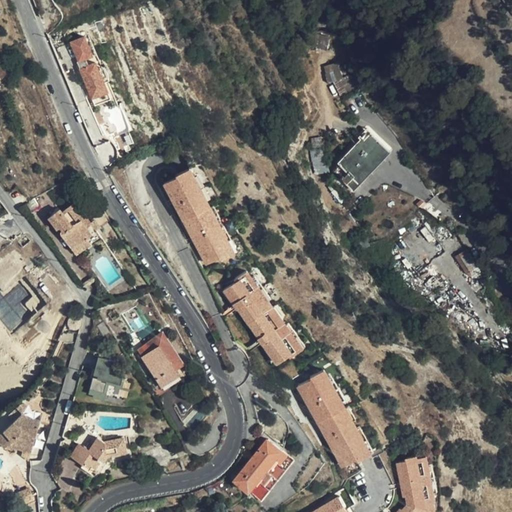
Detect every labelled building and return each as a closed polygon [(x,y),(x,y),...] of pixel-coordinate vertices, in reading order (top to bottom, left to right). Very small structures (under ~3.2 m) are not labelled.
[(69,40),(76,59),(83,56),(90,53),(83,35),(69,40)] [(76,59),(75,59),(78,66),(86,63),(83,56),(76,59)] [(86,63),(78,66),(90,95),(93,102),(108,95),(105,89),(101,80),(96,68),(93,59),(86,63)] [(324,66),(328,83),(334,81),(337,92),(356,88),(353,74),(342,77),(338,62),(324,66)] [(101,66),(96,68),(101,80),(106,78),(107,78),(102,65),(101,66)] [(351,189),(389,149),(371,132),(332,172),(351,189)] [(234,251),(191,167),(184,170),(177,174),(178,176),(166,182),(207,262),(219,256),(220,258),(234,251)] [(59,235),(69,249),(83,239),(89,235),(85,228),(89,225),(73,202),(60,211),(58,209),(47,217),(55,228),(58,226),(60,229),(59,230),(58,232),(59,233),(59,235)] [(83,239),(69,249),(72,254),(73,254),(87,245),(83,239)] [(459,254),(470,269),(477,264),(466,249),(459,254)] [(477,264),(470,269),(476,277),(481,277),(484,275),(477,264)] [(300,347),(246,269),(233,278),(234,279),(223,287),(274,362),(286,354),(288,356),(300,347)] [(174,351),(160,331),(159,344),(177,371),(184,366),(180,360),(174,351)] [(177,371),(159,344),(142,356),(162,385),(179,374),(177,371)] [(127,362),(98,355),(89,395),(108,399),(111,386),(129,390),(131,381),(123,379),(127,362)] [(369,452),(324,369),(309,376),(310,378),(299,384),(342,464),(354,457),(355,460),(369,452)] [(14,404),(20,410),(22,407),(25,404),(23,403),(23,402),(22,402),(21,402),(20,401),(19,401),(18,401),(16,402),(14,404)] [(20,410),(14,404),(7,412),(13,418),(20,410)] [(0,441),(4,446),(6,443),(11,439),(23,442),(21,447),(30,450),(38,417),(25,414),(20,410),(13,418),(5,426),(0,430),(0,441)] [(110,451),(121,448),(114,436),(106,439),(98,433),(90,445),(83,441),(83,443),(80,440),(72,451),(89,462),(91,460),(97,451),(106,457),(110,451)] [(114,436),(121,448),(128,446),(124,433),(114,436)] [(262,499),(294,459),(269,438),(236,479),(262,499)] [(11,439),(6,443),(21,447),(23,442),(11,439)] [(438,503),(436,493),(439,492),(429,447),(421,448),(420,445),(409,448),(409,451),(402,452),(411,488),(414,488),(416,496),(408,503),(405,500),(393,511),(431,511),(430,511),(438,503)] [(355,511),(352,505),(349,507),(341,495),(316,511),(355,511)]
